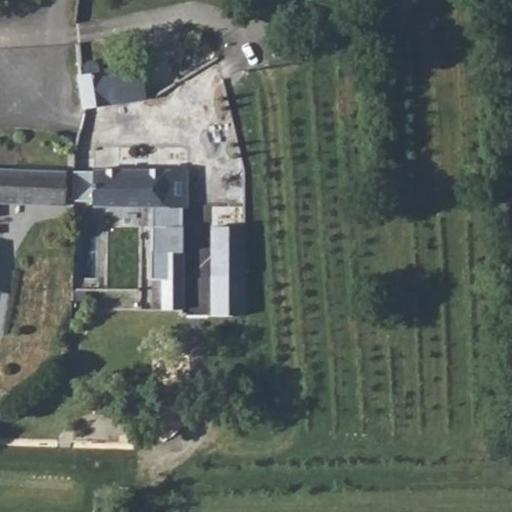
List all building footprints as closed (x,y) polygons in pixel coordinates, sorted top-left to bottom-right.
[(84,117),(112,114),(111,95),(118,94),(119,81),(99,81),(98,74),(91,71),(86,75),(85,82),(79,83),(84,117)] [(0,214),(60,216),(61,177),(1,176),(1,157),(0,156),(0,214)] [(134,216),(135,180),(93,178),(92,215),(134,216)] [(177,181),(135,180),(134,216),(175,216),(177,181)] [(249,225),(213,224),(211,273),(247,274),(249,225)] [(160,288),(176,288),(178,233),(155,233),(153,257),(161,259),(160,288)] [(160,288),(159,317),(174,317),(176,288),(160,288)]
